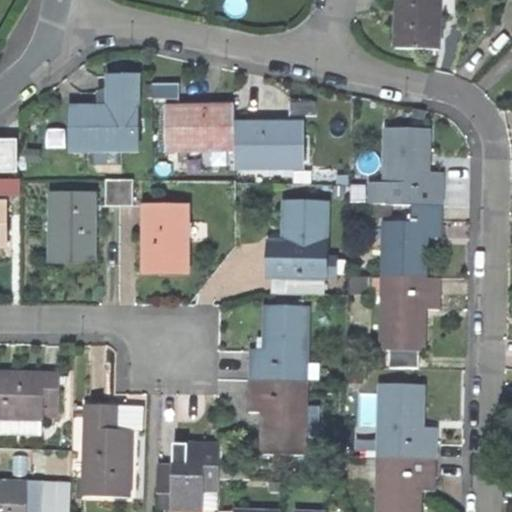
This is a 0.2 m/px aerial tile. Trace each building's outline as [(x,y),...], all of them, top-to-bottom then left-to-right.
[(398,44),(438,46),(439,9),(443,9),(443,0),(399,0),(399,9),(398,44)] [(139,72),(110,73),(111,106),(89,107),(72,107),(73,152),(140,150),(139,72)] [(155,99),(181,99),(181,84),(155,84),(155,99)] [(293,105),(293,119),(320,120),(320,105),(293,105)] [(170,106),(170,151),(238,150),(238,125),(238,106),(203,106),(170,106)] [(278,125),(238,125),(238,150),(238,169),(305,170),(305,126),(278,125)] [(429,131),(389,130),(387,205),(390,205),(415,206),(444,207),(445,176),(428,175),(428,155),(429,131)] [(0,172),(19,172),(18,143),(0,143),(0,172)] [(0,196),(22,197),(23,180),(0,179),(0,196)] [(121,179),(108,179),(108,205),(121,205),(121,179)] [(99,261),(97,193),(53,193),(55,262),(75,262),(99,261)] [(271,276),(327,278),(327,204),(288,203),(288,243),(272,244),(271,262),(271,276)] [(0,248),(8,248),(7,204),(0,204),(0,248)] [(146,204),(145,274),(165,274),(190,274),(190,204),(146,204)] [(375,214),(389,215),(390,205),(387,205),(375,205),(375,214)] [(444,240),(444,207),(415,206),(414,224),(387,223),(385,277),(426,278),(427,258),(427,240),(444,240)] [(444,279),(426,278),(385,277),(384,351),(424,352),(425,328),(426,310),(443,311),(444,279)] [(252,365),(251,381),(308,382),(309,310),(270,308),(268,351),(252,350),(252,365)] [(420,356),(390,355),(390,368),(420,369),(420,356)] [(0,417),(42,419),(43,404),(59,404),(60,376),(43,375),(43,379),(28,379),(10,378),(10,374),(0,373),(0,417)] [(265,456),(276,456),(276,462),(295,463),(295,456),(306,456),(306,438),(319,438),(320,407),(307,407),(308,382),(251,381),(251,413),(266,413),(265,427),(265,456)] [(423,385),(384,385),(382,459),(439,460),(440,431),(422,430),(423,406),(423,385)] [(129,458),(130,427),(116,427),(116,411),(100,411),(87,411),(86,494),(126,495),(127,458),(129,458)] [(204,489),(220,490),(221,446),(200,446),(189,446),(188,467),(158,467),(157,500),(170,500),(170,511),(203,511),(204,489)] [(438,492),(439,460),(382,459),(380,511),(421,511),(422,492),(438,492)] [(68,511),(69,476),(41,476),(41,478),(27,478),(27,476),(0,476),(0,511),(68,511)]
